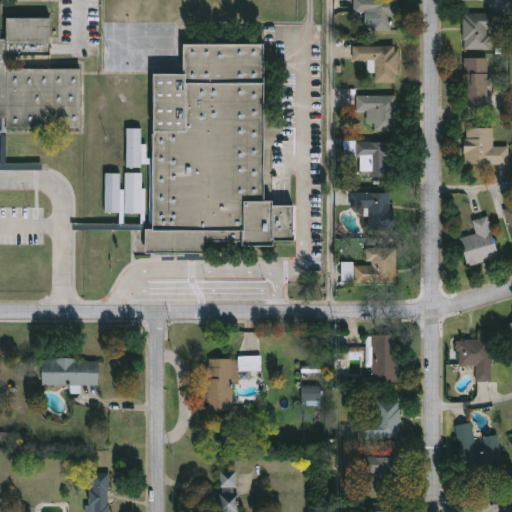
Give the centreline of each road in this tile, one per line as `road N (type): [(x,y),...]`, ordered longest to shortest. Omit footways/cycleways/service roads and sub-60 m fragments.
road 1 (residential): [(511,293),(455,310),(365,318),(0,316)]
road 2 (residential): [(434,0),(436,511)]
road 3 (residential): [(157,316),(157,511)]
